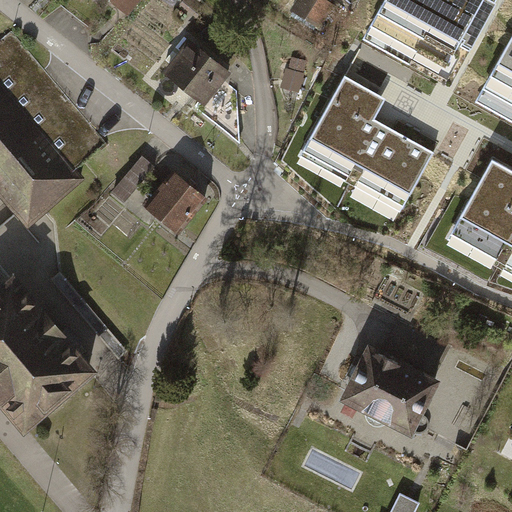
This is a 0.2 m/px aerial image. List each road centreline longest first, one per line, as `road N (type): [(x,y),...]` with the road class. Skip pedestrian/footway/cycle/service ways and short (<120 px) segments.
road 1 (residential): [(110,511),(164,326),(251,192)]
road 2 (residential): [(2,0),(251,192)]
road 3 (residential): [(251,192),(267,131),(258,51),(240,0)]
